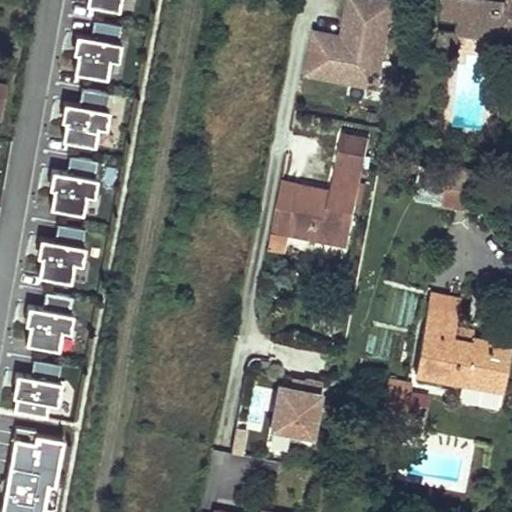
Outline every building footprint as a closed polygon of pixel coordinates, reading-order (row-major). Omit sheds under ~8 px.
[(85,0),(85,3),(117,9),(118,0),(85,0)] [(313,28),(305,72),(378,85),(393,0),(392,0),(349,0),(343,34),(313,28)] [(511,0),(447,0),(446,15),(462,17),(482,19),(480,34),(501,37),(502,28),(511,28),(511,0)] [(462,17),(460,32),(480,34),(482,19),(462,17)] [(116,41),(120,24),(93,20),(90,36),(75,34),(71,51),(76,52),(72,71),(105,77),(108,58),(116,59),(119,42),(116,41)] [(458,52),(460,32),(443,31),(442,50),(458,52)] [(8,86),(0,84),(0,118),(3,119),(8,86)] [(104,127),(107,109),(104,109),(107,92),(80,87),(77,104),(63,101),(59,119),(63,120),(60,139),(92,144),(96,126),(104,127)] [(289,234),(347,245),(367,139),(341,134),(331,191),(298,185),(289,234)] [(48,206),(80,212),(83,193),(91,195),(94,177),(92,177),(95,160),(68,155),(65,172),(50,169),(47,187),(51,188),(48,206)] [(483,171),(446,165),(443,183),(446,184),(451,185),(475,190),(480,190),(483,171)] [(193,175),(180,173),(179,187),(191,188),(193,175)] [(289,234),(298,185),(281,182),(272,231),(289,234)] [(451,185),(446,184),(442,204),(471,210),(475,190),(451,185)] [(79,263),(83,245),(80,245),(83,228),(56,223),(53,240),(38,237),(35,255),(39,255),(36,274),(68,280),(71,261),(79,263)] [(68,331),(71,313),(68,312),(71,296),(44,291),(41,307),(26,305),(23,323),(27,323),(24,342),(56,348),(60,329),(68,331)] [(461,299),(431,293),(416,371),(504,388),(511,345),(511,344),(472,337),(472,341),(454,338),(456,326),(461,299)] [(472,337),(473,330),(456,326),(454,338),(472,341),(472,337)] [(55,403),(59,381),(56,380),(59,364),(32,359),(29,375),(15,372),(11,395),(15,395),(12,410),(45,416),(47,401),(55,403)] [(274,380),(265,426),(308,433),(318,381),(303,378),(302,380),(286,377),(285,382),(274,380)] [(413,382),(389,378),(387,386),(411,390),(413,382)] [(411,390),(387,386),(384,401),(408,406),(411,390)] [(408,406),(384,401),(382,409),(406,414),(408,406)] [(32,440),(33,433),(34,430),(14,426),(12,437),(32,440)] [(43,505),(47,482),(53,483),(61,438),(33,433),(32,440),(12,437),(0,505),(0,511),(47,511),(49,506),(43,505)] [(54,507),(58,484),(53,483),(47,482),(43,505),(49,506),(54,507)]
